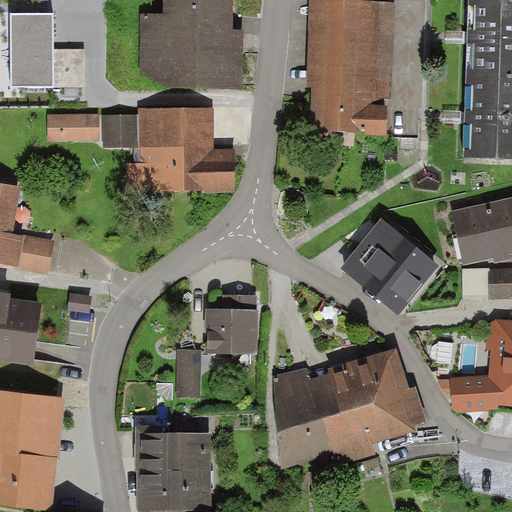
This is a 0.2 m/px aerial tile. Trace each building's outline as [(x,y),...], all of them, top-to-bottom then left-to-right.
[(233,0),(163,0),(163,15),(142,14),(141,75),(168,91),(244,92),(244,30),(234,30),(234,23),(233,0)] [(393,4),(310,0),(306,88),(312,88),(310,135),(331,136),(331,148),(354,149),(355,136),(387,137),(393,4)] [(469,0),(468,39),(467,78),(511,79),(511,0),(469,0)] [(54,15),(11,15),(11,90),(54,89),(54,88),(54,50),(54,15)] [(85,51),(54,50),(54,88),(85,89),(85,51)] [(511,162),(511,79),(467,78),(465,118),(464,160),(511,162)] [(214,109),(140,110),(140,115),(140,148),(140,164),(127,164),(128,192),(202,191),(203,194),(235,193),(235,150),(214,151),(214,146),(214,109)] [(49,115),(49,142),(99,142),(100,115),(49,115)] [(104,149),(140,148),(140,115),(103,116),(104,149)] [(21,188),(0,184),(0,264),(19,268),(25,237),(12,235),(14,228),(21,188)] [(511,198),(451,212),(463,266),(493,259),(494,264),(503,262),(511,259),(511,255),(511,254),(511,198)] [(381,220),(340,271),(399,318),(439,268),(381,220)] [(55,243),(25,237),(19,268),(49,274),(55,243)] [(511,269),(462,269),(462,298),(511,298),(511,269)] [(0,362),(33,367),(42,305),(10,300),(11,296),(0,294),(0,362)] [(70,294),(68,311),(89,314),(92,297),(70,294)] [(224,311),(206,311),(206,334),(207,334),(206,354),(257,355),(258,312),(257,312),(257,297),(224,296),(224,311)] [(511,321),(489,320),(486,350),(491,351),(488,377),(451,379),(453,414),(498,412),(498,406),(511,407),(511,321)] [(201,351),(177,351),(177,397),(201,397),(201,351)] [(328,371),(329,374),(342,417),(324,423),(334,454),(338,467),(376,456),(373,446),(381,444),(416,433),(415,428),(427,425),(417,389),(409,392),(397,351),(343,367),(328,371)] [(342,417),(329,374),(311,380),(307,368),(274,377),(282,470),(334,454),(324,423),(342,417)] [(65,399),(0,391),(0,506),(49,511),(51,511),(57,466),(65,399)] [(212,511),(211,435),(162,435),(162,427),(136,428),(136,439),(136,475),(137,475),(137,508),(137,511),(212,511)]
